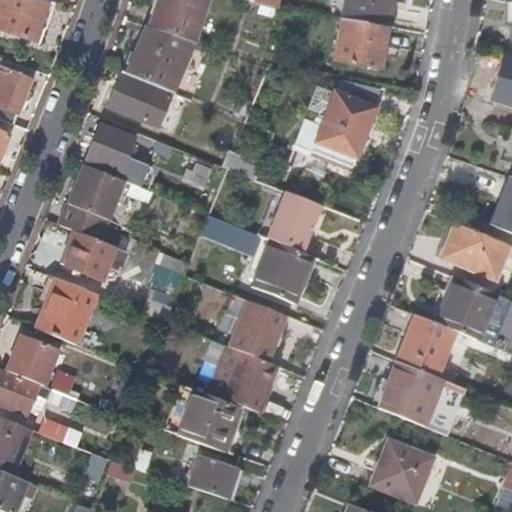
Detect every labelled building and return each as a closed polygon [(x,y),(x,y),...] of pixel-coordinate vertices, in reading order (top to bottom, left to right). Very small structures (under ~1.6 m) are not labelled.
[(0,0),(0,31),(34,43),(43,15),(36,13),(40,1),(35,0),(0,0)] [(208,0),(156,0),(147,28),(194,44),(208,0)] [(279,0),(254,0),(253,4),(260,5),(275,10),(278,10),(278,8),(279,0)] [(393,0),(344,0),(341,19),(388,28),(393,0)] [(47,2),(40,1),(36,13),(43,15),(47,2)] [(275,10),(260,5),(257,14),(273,19),(275,10)] [(388,28),(341,19),(333,60),(382,70),(388,28)] [(147,28),(143,27),(123,74),(172,93),(173,93),(194,44),(147,28)] [(0,120),(12,125),(30,79),(0,66),(0,120)] [(123,74),(120,73),(105,108),(157,129),(172,93),(123,74)] [(307,109),(323,115),(313,142),(356,158),(375,109),(316,86),(307,109)] [(251,102),(240,97),(234,113),(245,118),(251,102)] [(133,138),(99,125),(85,161),(119,174),(133,138)] [(142,135),(138,146),(166,159),(171,146),(142,135)] [(313,142),(310,152),(352,168),(356,158),(313,142)] [(261,164),(228,151),(222,166),(226,169),(255,180),(261,164)] [(119,180),(82,166),(57,225),(72,231),(152,263),(157,251),(102,230),(122,181),(119,180)] [(141,177),(123,171),(119,180),(122,181),(130,185),(137,187),(141,177)] [(511,178),(494,227),(511,233),(511,178)] [(137,187),(130,185),(125,196),(146,205),(151,192),(137,187)] [(319,205),(284,191),(265,238),(270,240),(301,252),(309,232),(307,231),(310,224),(312,225),(319,205)] [(203,217),(195,236),(236,253),(244,234),(203,217)] [(458,225),(453,223),(439,259),(444,261),(458,225)] [(508,245),(458,225),(444,261),(469,271),(471,265),(497,276),(508,245)] [(152,263),(72,231),(58,265),(101,282),(107,268),(144,282),(152,263)] [(259,237),(250,233),(247,240),(255,244),(259,237)] [(265,238),(262,236),(250,265),(259,269),(270,240),(265,238)] [(270,240),(259,269),(251,287),(294,304),(313,257),(301,252),(270,240)] [(157,256),(154,268),(181,274),(184,262),(157,256)] [(496,294),(454,277),(436,324),(456,332),(477,340),(496,294)] [(95,294),(54,278),(34,328),(75,345),(95,294)] [(285,315),(248,301),(229,347),(267,362),(285,315)] [(436,324),(414,315),(395,361),(437,378),(456,332),(436,324)] [(57,349),(19,334),(5,372),(38,384),(42,386),(57,349)] [(229,347),(225,345),(206,392),(261,414),(278,366),(267,362),(229,347)] [(163,363),(149,358),(145,368),(160,373),(163,363)] [(437,378),(395,361),(377,407),(424,426),(443,380),(437,378)] [(145,368),(144,372),(158,378),(160,373),(145,368)] [(5,372),(0,369),(0,406),(24,417),(38,384),(5,372)] [(67,396),(51,390),(46,402),(62,410),(67,396)] [(242,408),(192,390),(175,435),(226,452),(232,436),(242,408)] [(30,428),(0,416),(0,469),(11,474),(30,428)] [(66,428),(41,417),(36,431),(61,441),(66,428)] [(67,425),(66,428),(61,441),(75,447),(80,433),(77,431),(78,428),(67,425)] [(238,437),(232,436),(226,452),(233,454),(238,437)] [(432,459),(386,440),(369,485),(414,504),(432,459)] [(94,485),(104,461),(87,454),(78,479),(94,485)] [(237,468),(198,455),(188,486),(227,499),(237,468)] [(133,470),(119,465),(115,476),(130,480),(133,470)] [(243,470),(237,468),(227,499),(234,502),(243,470)] [(0,469),(0,510),(5,511),(12,511),(13,509),(19,495),(24,481),(25,480),(11,474),(0,469)] [(36,487),(24,481),(19,495),(29,500),(31,501),(36,487)] [(22,511),(29,500),(19,495),(13,509),(18,511),(22,511)]
